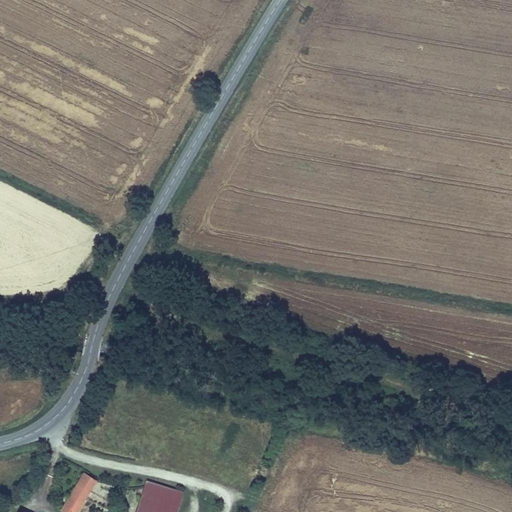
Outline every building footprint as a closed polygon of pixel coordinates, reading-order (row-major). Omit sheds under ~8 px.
[(90,460),(70,497),(73,498),(82,482),(93,489),(105,468),(90,460)] [(155,469),(147,496),(161,501),(182,507),(192,480),(155,469)] [(82,482),(73,498),(84,505),(93,489),(82,482)] [(157,511),(161,501),(147,496),(142,511),(157,511)] [(55,511),(30,501),(25,511),(55,511)] [(161,501),(157,511),(180,511),(182,507),(161,501)]
